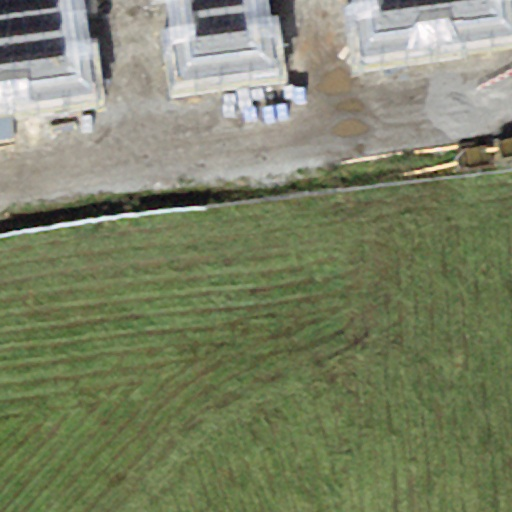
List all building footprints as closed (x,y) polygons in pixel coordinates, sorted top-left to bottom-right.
[(0,0),(0,113),(18,111),(3,0),(0,0)] [(84,0),(3,0),(18,111),(106,100),(99,46),(91,47),(84,0)] [(278,17),(267,19),(265,0),(166,0),(169,29),(158,30),(165,102),(286,89),(278,17)] [(351,66),(440,55),(433,0),(353,0),(355,10),(344,11),(351,66)] [(511,0),(433,0),(440,55),(511,45),(511,0)]
